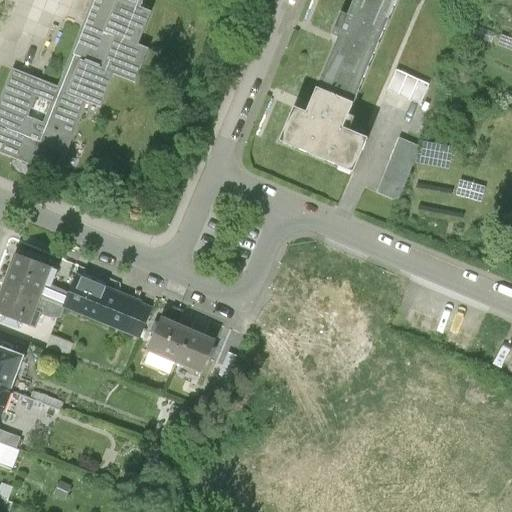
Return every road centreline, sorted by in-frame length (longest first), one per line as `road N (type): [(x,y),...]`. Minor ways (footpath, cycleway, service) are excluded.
road 1 (residential): [(511,302),(284,208)]
road 2 (residential): [(281,0),(216,178)]
road 3 (residential): [(174,273),(0,206)]
road 4 (residential): [(284,208),(240,296),(174,273)]
